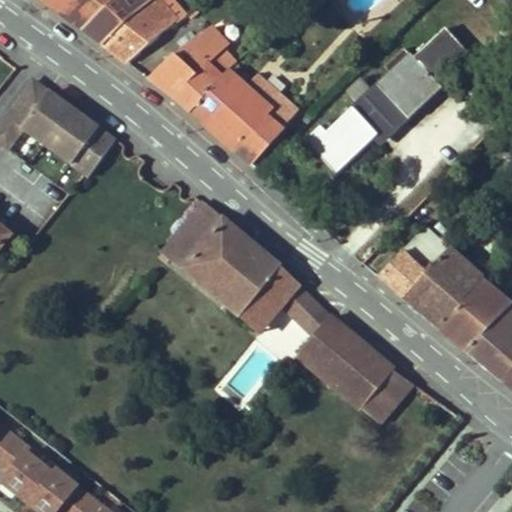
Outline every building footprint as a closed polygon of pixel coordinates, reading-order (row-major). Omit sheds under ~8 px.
[(155,0),(40,0),(104,47),(155,0)] [(177,22),(155,0),(104,47),(128,64),(177,22)] [(185,16),(169,0),(155,0),(177,22),(185,16)] [(323,0),(308,0),(281,25),(286,30),(294,22),(309,9),(314,14),(326,3),(323,0)] [(447,0),(405,42),(429,66),(495,0),(447,0)] [(294,22),(299,27),(314,14),(309,9),(294,22)] [(171,60),(154,75),(149,81),(189,115),(228,74),(237,64),(224,50),(228,46),(211,29),(208,31),(189,44),(171,60)] [(377,87),(410,120),(443,88),(412,55),(410,57),(403,51),(384,69),(390,75),(377,87)] [(250,166),(296,116),(280,101),(271,111),(253,94),(234,78),(228,74),(189,115),(250,166)] [(358,105),(373,91),(362,80),(347,94),(358,105)] [(378,136),(385,144),(410,120),(377,87),(373,91),(358,105),(353,110),(378,136)] [(85,176),(88,179),(115,142),(49,93),(21,129),(85,176)] [(378,136),(353,110),(327,135),(320,127),(306,140),(338,173),(378,136)] [(314,298),(259,251),(203,204),(163,255),(159,260),(167,265),(170,261),(259,334),(282,307),(303,324),(310,315),(323,327),(316,335),(298,356),(381,426),(389,416),(371,400),(396,370),(353,335),(314,298)] [(447,219),(459,231),(474,215),(462,204),(447,219)] [(0,237),(6,242),(11,237),(0,228),(0,237)] [(428,228),(404,253),(428,275),(451,249),(428,228)] [(451,249),(428,275),(404,253),(380,279),(440,332),(482,282),(484,280),(451,249)] [(465,353),(511,307),(482,282),(440,332),(461,350),(465,353)] [(511,307),(465,353),(504,383),(511,373),(511,307)] [(310,315),(303,324),(316,335),(323,327),(310,315)] [(389,416),(416,384),(396,370),(371,400),(389,416)] [(0,485),(35,511),(115,511),(0,424),(0,485)] [(468,440),(477,430),(471,426),(457,431),(468,440)]
